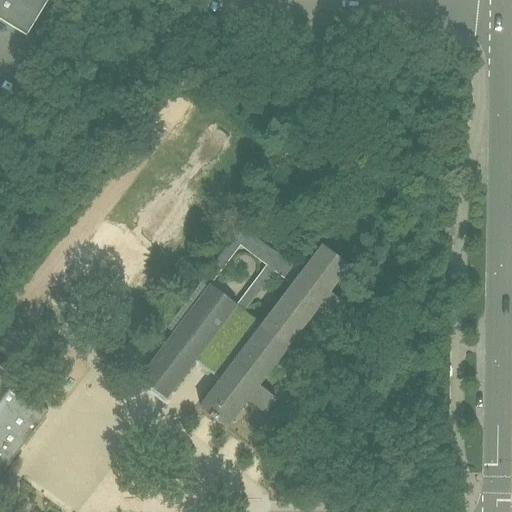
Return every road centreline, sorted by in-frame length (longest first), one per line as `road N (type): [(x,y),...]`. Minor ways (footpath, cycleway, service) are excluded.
road 1 (tertiary): [(501,269),(505,4)]
road 2 (tertiary): [(496,511),(501,269)]
road 3 (residential): [(505,4),(266,0)]
